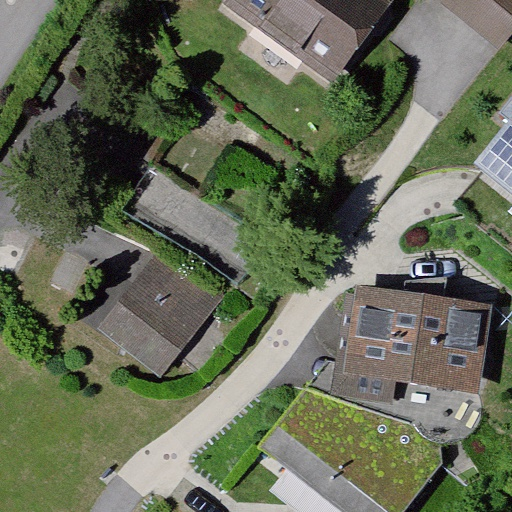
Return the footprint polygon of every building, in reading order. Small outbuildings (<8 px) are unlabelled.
[(253,0),(241,18),(325,78),(381,0),(253,0)] [(511,0),(452,0),(500,42),(511,28),(511,0)] [(511,112),(473,160),(511,191),(511,112)] [(220,301),(130,240),(115,263),(149,286),(113,339),(169,377),(220,301)] [(486,315),(353,302),(344,384),(477,397),(486,315)] [(259,474),(341,511),(411,511),(439,454),(298,389),(259,474)]
